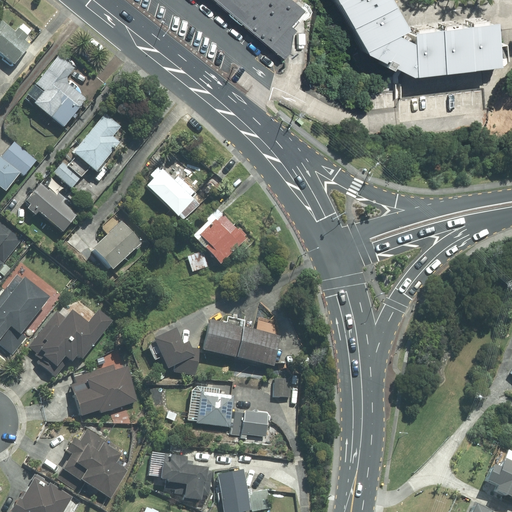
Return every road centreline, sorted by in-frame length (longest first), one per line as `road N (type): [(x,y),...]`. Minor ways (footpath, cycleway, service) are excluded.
road 1 (primary): [(511,215),(442,251),(405,291),(360,388)]
road 2 (primary): [(262,141),(91,0)]
road 3 (primary): [(262,141),(354,186),(435,210)]
road 4 (secondary): [(511,211),(334,260)]
road 5 (primary): [(360,388),(334,260)]
road 6 (primary): [(352,511),(360,388)]
